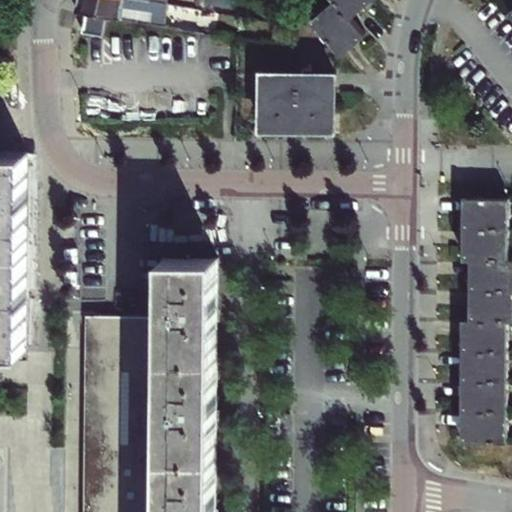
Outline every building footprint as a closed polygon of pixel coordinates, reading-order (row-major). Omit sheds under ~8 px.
[(107,16),(164,26),(167,5),(143,0),(79,0),(76,10),(86,12),(107,16)] [(335,0),(336,0),(313,21),(341,54),(353,44),(365,34),(350,17),(360,8),(369,0),(335,0)] [(86,12),(83,32),(104,36),(107,16),(86,12)] [(294,47),(298,27),(279,24),(275,44),(294,47)] [(336,74),(301,74),(265,73),(264,127),(279,128),(319,128),(335,128),(336,74)] [(27,315),(29,152),(0,151),(0,352),(27,353),(27,315)] [(510,230),(510,197),(467,197),(467,210),(467,238),(467,258),(474,258),(474,273),(474,303),(474,319),(466,319),(466,336),(465,365),(465,396),(465,421),(464,441),(508,441),(508,410),(509,382),(509,353),(509,319),(511,319),(511,258),(510,259),(510,230)] [(167,256),(166,316),(163,511),(216,511),(217,424),(219,303),(219,257),(167,256)] [(163,511),(166,316),(96,315),(95,400),(94,509),(93,511),(163,511)]
